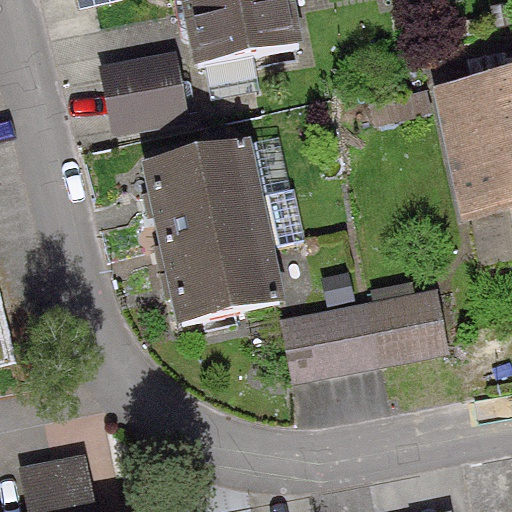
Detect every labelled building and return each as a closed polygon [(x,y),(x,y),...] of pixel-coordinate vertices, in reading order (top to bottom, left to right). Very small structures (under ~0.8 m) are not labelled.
[(116,0),(77,0),(80,9),(116,0)] [(295,0),(224,0),(185,7),(195,62),(303,42),(295,0)] [(189,122),(177,52),(100,66),(112,135),(189,122)] [(511,70),(435,87),(463,221),(511,211),(511,216),(511,70)] [(427,90),(374,103),(378,123),(432,110),(427,90)] [(149,193),(154,215),(262,192),(252,143),(250,136),(142,159),(149,193)] [(262,192),(263,196),(291,190),(280,137),(252,143),(262,192)] [(263,196),(274,247),(306,240),(294,189),(291,190),(263,196)] [(263,196),(262,192),(154,215),(160,245),(166,272),(275,249),(274,247),(263,196)] [(148,217),(154,215),(149,193),(142,194),(148,217)] [(166,272),(160,245),(155,246),(161,273),(166,272)] [(285,299),(275,249),(166,272),(172,299),(177,322),(285,299)] [(167,300),(172,299),(166,272),(161,273),(167,300)] [(321,278),(328,310),(356,304),(349,272),(321,278)] [(328,310),(280,319),(293,385),(450,354),(437,288),(415,292),(413,282),(371,290),(373,301),(356,304),(328,310)] [(22,467),(30,511),(96,511),(85,454),(22,467)]
